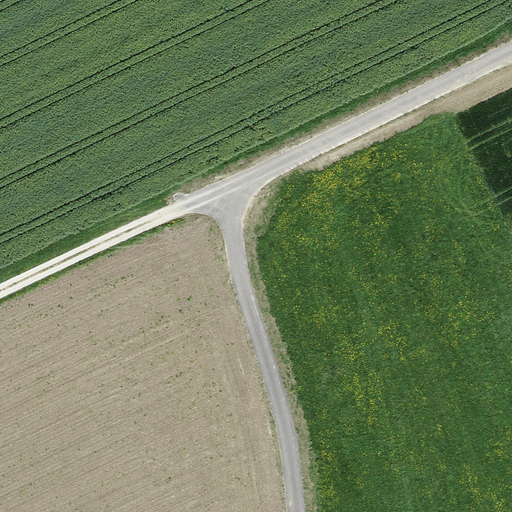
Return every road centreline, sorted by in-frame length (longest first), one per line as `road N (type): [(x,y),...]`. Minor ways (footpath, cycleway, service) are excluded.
road 1 (residential): [(511,49),(260,173),(239,194),(231,249),(290,444),(297,511)]
road 2 (track): [(239,194),(0,296)]
